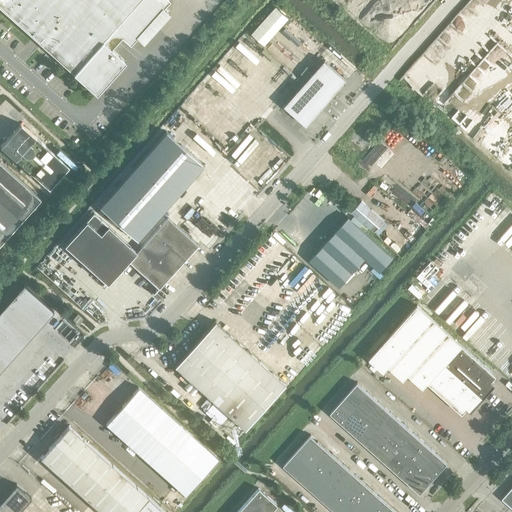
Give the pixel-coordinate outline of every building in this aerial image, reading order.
[(0,0),(0,7),(73,73),(96,94),(125,61),(111,48),(121,36),(130,44),(169,0),(0,0)] [(252,31),(265,43),(290,17),(277,4),(252,31)] [(286,104),(285,105),(308,125),(348,80),(325,59),(286,104)] [(511,105),(481,141),(511,167),(511,105)] [(69,167),(20,123),(7,137),(5,136),(3,139),(3,142),(0,145),(49,189),(65,171),(68,174),(71,170),(69,167)] [(203,164),(166,131),(127,174),(164,208),(203,164)] [(0,202),(20,221),(40,198),(0,162),(0,202)] [(456,178),(463,170),(457,164),(449,172),(456,178)] [(164,208),(127,174),(99,205),(137,239),(164,208)] [(375,231),(385,220),(362,200),(352,211),(375,231)] [(20,221),(0,202),(0,242),(0,243),(20,221)] [(94,212),(64,245),(107,284),(129,260),(137,251),(94,212)] [(349,216),(310,259),(340,286),(365,257),(380,271),(393,256),(349,216)] [(159,287),(198,244),(167,217),(137,251),(129,260),(149,278),(159,287)] [(159,287),(149,278),(144,284),(154,293),(159,287)] [(23,284),(0,309),(0,370),(53,311),(24,284),(23,284)] [(488,377),(493,371),(417,304),(369,358),(377,365),(382,360),(397,373),(402,368),(417,381),(422,376),(459,409),(464,404),(471,410),(495,383),(488,377)] [(77,314),(73,319),(78,324),(83,319),(77,314)] [(245,428),(285,383),(215,320),(175,365),(245,428)] [(358,382),(344,397),(360,411),(373,396),(358,382)] [(218,457),(138,386),(106,423),(185,494),(218,457)] [(373,396),(360,411),(372,421),(385,406),(373,396)] [(360,411),(344,397),(331,412),(346,426),(360,411)] [(385,406),(372,421),(358,436),(370,447),(383,432),(397,416),(385,406)] [(360,411),(346,426),(358,436),(372,421),(360,411)] [(397,416),(383,432),(395,442),(408,427),(397,416)] [(163,511),(68,426),(40,457),(100,511),(163,511)] [(408,427),(395,442),(406,452),(420,437),(408,427)] [(383,432),(370,447),(381,457),(395,442),(383,432)] [(311,434),(297,449),(313,463),(327,448),(311,434)] [(420,437),(406,452),(418,463),(432,448),(420,437)] [(395,442),(381,457),(393,468),(406,452),(395,442)] [(327,448),(313,463),(325,473),(338,458),(327,448)] [(448,462),(432,448),(418,463),(434,477),(448,462)] [(313,463),(297,449),(284,464),(300,478),(313,463)] [(406,452),(393,468),(405,478),(418,463),(406,452)] [(338,458),(325,473),(336,484),(350,469),(338,458)] [(313,463),(300,478),(311,489),(325,473),(313,463)] [(434,477),(418,463),(405,478),(420,492),(434,477)] [(350,469),(336,484),(348,494),(361,479),(350,469)] [(325,473),(311,489),(323,499),(336,484),(325,473)] [(361,479),(348,494),(360,505),(373,489),(361,479)] [(17,511),(31,497),(17,485),(16,484),(10,491),(7,489),(2,494),(5,496),(0,502),(11,511),(17,511)] [(336,484),(323,499),(334,509),(348,494),(336,484)] [(511,486),(502,498),(511,506),(511,486)] [(258,487),(235,511),(269,511),(277,504),(258,487)] [(373,489),(360,505),(368,511),(373,511),(385,500),(373,489)] [(348,494),(334,509),(337,511),(353,511),(360,505),(348,494)] [(398,511),(385,500),(373,511),(398,511)] [(11,511),(0,502),(0,501),(0,511),(11,511)]
